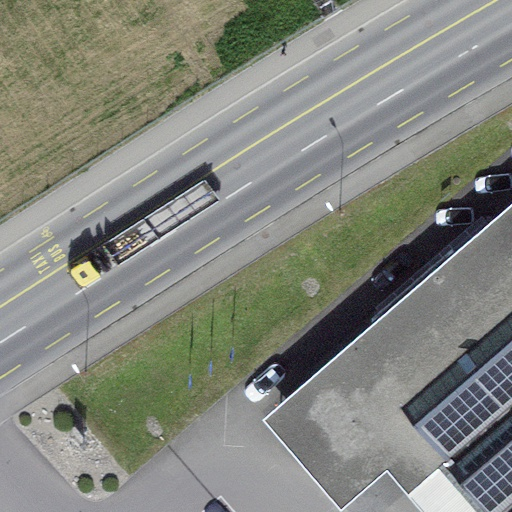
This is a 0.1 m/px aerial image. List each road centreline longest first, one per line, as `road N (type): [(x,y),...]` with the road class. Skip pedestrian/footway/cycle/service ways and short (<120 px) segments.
road 1 (secondary): [(0,341),(511,25)]
road 2 (unknown): [(142,511),(198,480),(270,487),(315,511)]
